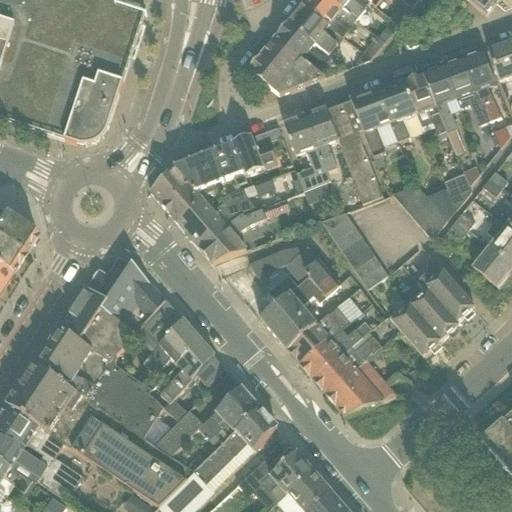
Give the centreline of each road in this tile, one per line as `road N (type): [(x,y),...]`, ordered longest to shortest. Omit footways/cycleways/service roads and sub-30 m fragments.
road 1 (residential): [(361,485),(153,243),(120,222)]
road 2 (residential): [(240,131),(511,29)]
road 3 (residential): [(361,485),(511,353)]
road 4 (tertiary): [(83,236),(0,375)]
road 5 (residential): [(240,131),(228,88),(235,67),(290,0)]
road 6 (tertiary): [(155,138),(195,0)]
